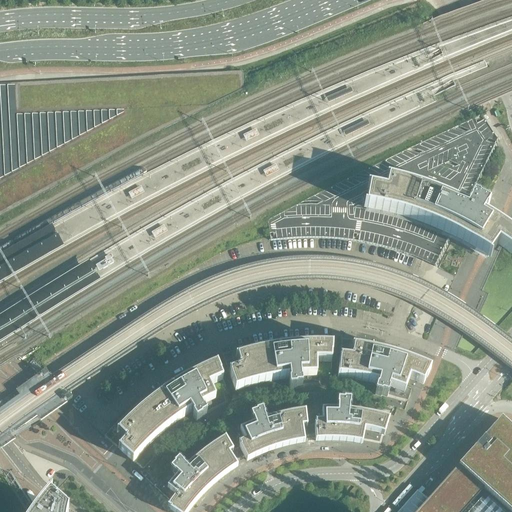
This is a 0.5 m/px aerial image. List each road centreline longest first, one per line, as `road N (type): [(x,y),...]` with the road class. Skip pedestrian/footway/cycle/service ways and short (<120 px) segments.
road 1 (unclassified): [(474,377),(457,357),(394,335),(302,324),(192,355),(102,422)]
road 2 (secondary): [(0,51),(186,43),(327,0)]
road 3 (secondary): [(234,0),(185,12),(0,19)]
road 4 (secondary): [(474,377),(390,469),(356,473)]
road 5 (secondary): [(381,511),(474,410)]
road 6 (secondary): [(356,473),(291,479),(234,511)]
